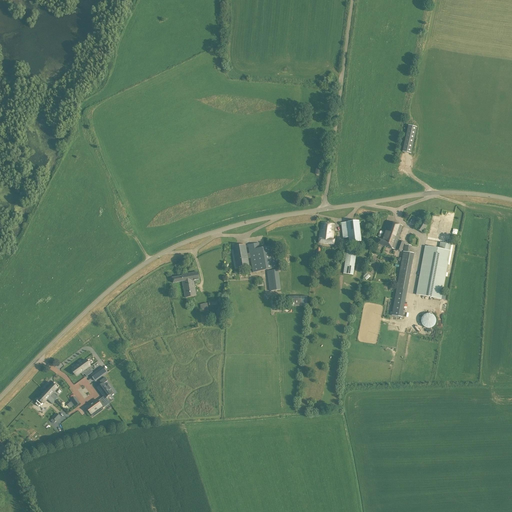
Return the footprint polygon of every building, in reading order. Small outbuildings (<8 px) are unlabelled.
[(411,154),(417,127),(408,125),(402,152),(411,154)] [(422,233),(429,222),(422,219),(416,229),(422,233)] [(349,243),(361,242),(359,221),(347,223),(349,243)] [(397,243),(402,226),(388,222),(382,241),(379,240),(378,245),(394,250),(401,252),(404,243),(400,241),(399,243),(397,243)] [(334,245),(335,240),(333,240),(334,232),(333,232),(334,225),(321,223),(319,239),(319,244),(334,245)] [(249,266),(248,258),(250,258),(253,273),(278,268),(275,245),(260,248),(259,243),(248,245),(250,253),(247,254),(245,245),(233,247),(237,268),(249,266)] [(441,299),(451,245),(440,243),(439,249),(425,246),(416,294),(441,299)] [(353,275),(357,251),(347,250),(343,274),(353,275)] [(414,254),(403,252),(391,316),(402,318),(414,254)] [(270,291),(281,290),(278,269),(267,271),(270,291)] [(193,281),(199,280),(198,273),(182,275),(182,276),(172,278),(173,283),(183,281),(186,298),(196,296),(193,281)] [(289,306),(307,306),(307,296),(304,296),(289,296),(289,297),(289,306)] [(207,303),(200,305),(202,314),(209,313),(207,303)] [(429,314),(428,314),(427,314),(425,314),(424,315),(423,316),(422,317),(421,318),(421,319),(421,321),(421,322),(421,323),(422,324),(422,325),(423,326),(424,327),(425,328),(427,328),(428,328),(429,328),(430,328),(432,328),(432,327),(434,326),(435,325),(435,324),(436,322),(436,321),(436,320),(435,318),(434,316),(433,316),(432,315),(431,314),(429,314)] [(83,362),(72,370),(76,376),(83,371),(87,376),(92,372),(88,365),(86,366),(83,362)] [(90,375),(94,380),(107,371),(104,366),(90,375)] [(101,383),(97,387),(104,397),(101,399),(106,406),(110,403),(106,398),(111,394),(109,390),(111,389),(108,386),(106,387),(104,384),(107,381),(105,377),(100,381),(101,383)] [(46,392),(55,401),(58,397),(53,393),(59,387),(55,382),(46,392)] [(52,404),(55,401),(46,392),(37,401),(38,402),(36,404),(39,407),(41,405),(41,406),(47,400),(52,404)] [(80,403),(75,397),(71,400),(75,406),(80,403)] [(97,400),(87,408),(91,414),(101,406),(103,409),(106,406),(101,399),(98,401),(97,400)] [(57,413),(52,418),(53,418),(56,421),(56,422),(61,417),(57,413)] [(0,447),(5,457),(10,454),(1,438),(0,438),(0,447)]
